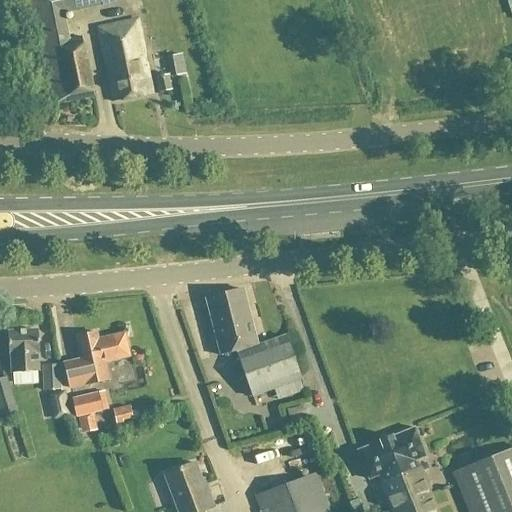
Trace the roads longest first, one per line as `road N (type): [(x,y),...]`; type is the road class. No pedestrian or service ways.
road 1 (unclassified): [(0,291),(511,237)]
road 2 (unclassified): [(0,146),(307,147),(511,122)]
road 3 (primary): [(245,208),(511,182)]
road 4 (primary): [(0,237),(245,208)]
road 5 (primary): [(245,208),(0,204)]
